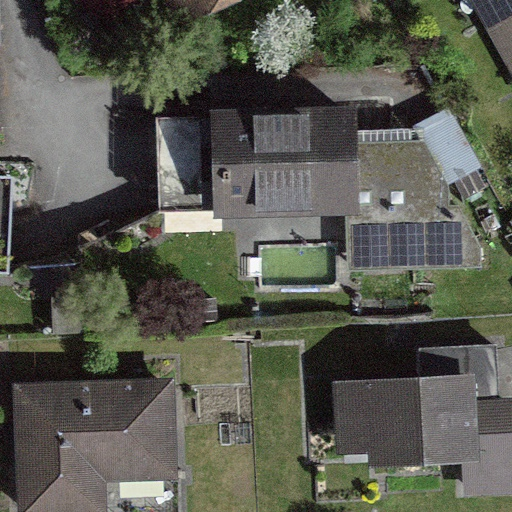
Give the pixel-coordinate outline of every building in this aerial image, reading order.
[(175,0),(182,15),(215,0),(175,0)] [(511,10),(511,0),(485,0),(496,19),(511,10)] [(511,10),(496,19),(486,24),(511,71),(511,10)] [(183,121),(154,122),(158,211),(161,211),(160,184),(218,183),(218,210),(341,208),(343,258),(350,257),(346,152),(345,117),(258,119),(258,107),(183,109),(183,121)] [(448,214),(437,215),(436,191),(414,149),(346,152),(350,257),(405,255),(406,270),(469,267),(468,252),(448,214)] [(493,386),(492,347),(428,350),(430,380),(341,384),(343,424),(373,423),(374,464),(467,459),(463,388),(493,386)] [(166,473),(163,387),(17,393),(21,511),(44,511),(68,511),(67,476),(166,473)]
